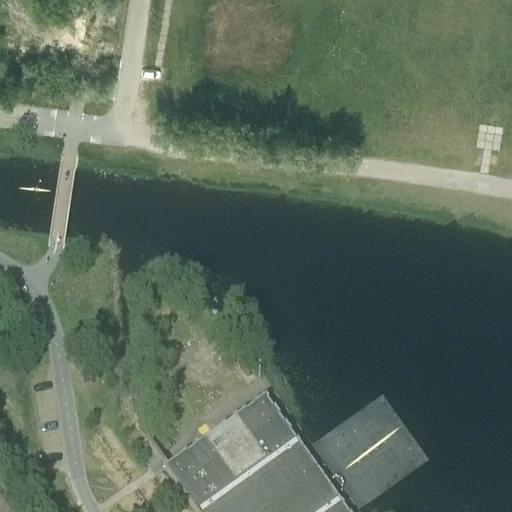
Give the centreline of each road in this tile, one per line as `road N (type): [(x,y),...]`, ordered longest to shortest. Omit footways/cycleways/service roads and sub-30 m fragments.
road 1 (track): [(511,190),(121,135)]
road 2 (unclassified): [(90,511),(76,477),(48,319),(39,296),(0,264)]
road 3 (residential): [(121,135),(139,0)]
road 4 (unclassified): [(121,135),(0,118)]
